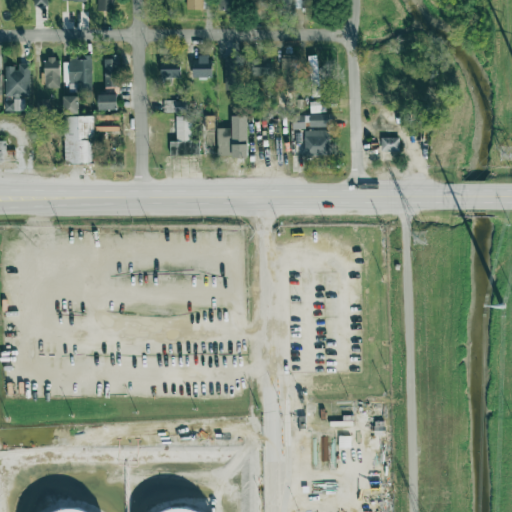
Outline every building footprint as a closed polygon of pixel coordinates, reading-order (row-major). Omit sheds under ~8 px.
[(97,0),(98,10),(113,10),(113,0),(97,0)] [(187,0),(187,8),(209,9),(209,0),(187,0)] [(233,0),(218,0),(219,10),(234,10),(233,0)] [(277,0),(277,13),(293,13),(292,0),(277,0)] [(91,55),(69,55),(70,83),(77,83),(78,89),(92,89),(91,55)] [(119,55),(104,55),(105,87),(120,86),(119,55)] [(281,55),(280,94),(290,95),(291,83),(297,83),(297,55),(281,55)] [(311,96),(319,96),(317,55),(309,56),(311,96)] [(211,77),(211,57),(192,57),(192,77),(211,77)] [(60,87),(59,58),(42,58),(42,87),(60,87)] [(273,59),(251,58),(250,75),(272,76),(273,59)] [(160,60),(160,78),(181,78),(180,59),(160,60)] [(242,91),(243,59),(224,59),(224,91),(242,91)] [(30,64),(17,64),(17,66),(5,66),(4,96),(30,97),(30,64)] [(98,95),(99,110),(117,109),(116,94),(98,95)] [(78,96),(63,96),(64,114),(78,114),(78,96)] [(24,110),(24,99),(13,99),(12,103),(6,103),(5,110),(24,110)] [(164,111),(185,111),(185,101),(163,101),(164,111)] [(328,114),(292,115),(292,128),(328,127),(328,114)] [(96,115),(95,131),(119,131),(119,115),(96,115)] [(93,116),(64,116),(64,164),(94,163),(93,116)] [(191,116),(176,116),(176,141),(170,141),(170,155),(200,155),(199,140),(192,140),(191,116)] [(247,116),(231,116),(231,128),(217,128),(217,157),(248,156),(247,116)] [(328,130),(304,131),(305,155),(329,154),(328,130)] [(399,138),(381,137),(381,151),(399,152),(399,138)] [(0,161),(15,162),(16,150),(6,150),(6,141),(0,140),(0,161)]
